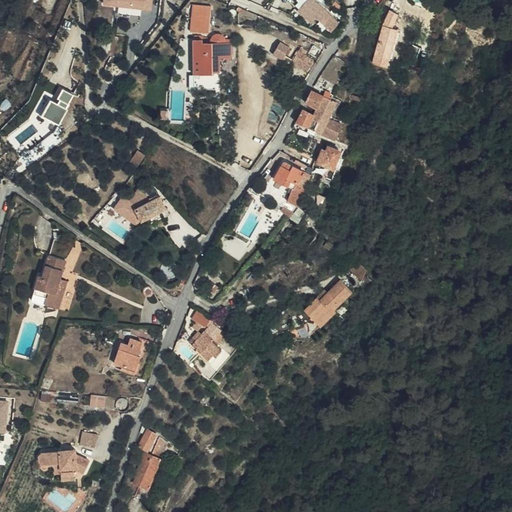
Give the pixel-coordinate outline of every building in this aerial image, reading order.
[(104,0),(104,3),(152,10),(153,0),(104,0)] [(332,21),(309,0),(300,0),(299,2),(326,27),(332,21)] [(193,2),(190,31),(210,33),(213,4),(193,2)] [(120,6),(119,11),(141,14),(142,9),(120,6)] [(381,23),(390,26),(397,12),(388,8),(381,23)] [(385,56),(394,27),(390,26),(381,23),(372,52),(385,56)] [(399,29),(394,27),(385,56),(390,58),(399,29)] [(108,55),(123,58),(126,36),(111,33),(108,55)] [(231,57),(230,42),(224,42),(224,41),(223,41),(223,40),(223,39),(222,39),(222,38),(221,37),(221,36),(218,35),(215,34),(212,35),(210,37),(209,39),(209,42),(197,42),(198,74),(213,73),(213,71),(220,70),(219,57),(231,57)] [(292,49),(283,44),(276,57),(285,62),(292,49)] [(333,56),(333,57),(344,64),(342,68),(345,70),(348,65),(338,56),(342,52),(338,50),(333,56)] [(293,59),(294,59),(308,70),(313,62),(299,51),(293,59)] [(65,87),(57,101),(51,98),(43,114),(60,123),(76,94),(65,87)] [(312,90),(306,101),(317,107),(318,108),(324,96),(312,90)] [(318,108),(317,107),(316,109),(315,112),(324,116),(332,96),(328,95),(327,97),(324,96),(318,108)] [(332,96),(324,116),(318,131),(336,140),(343,124),(330,118),(338,100),(332,96)] [(0,118),(0,128),(17,109),(12,105),(0,118)] [(313,135),(317,136),(318,131),(324,116),(315,112),(314,113),(304,108),(298,122),(315,130),(313,135)] [(334,168),(340,151),(328,146),(326,152),(323,150),(318,162),(334,168)] [(287,202),(299,208),(310,175),(294,166),(291,171),(282,166),(275,179),(294,189),(287,202)] [(129,193),(125,199),(130,203),(124,210),(134,219),(135,218),(139,215),(143,222),(167,209),(160,197),(156,200),(142,187),(134,197),(129,193)] [(296,213),(292,219),(299,224),(306,213),(299,208),(296,213)] [(46,261),(64,266),(66,257),(48,252),(46,261)] [(61,276),(64,266),(46,261),(43,272),(38,271),(31,298),(60,305),(67,278),(61,276)] [(340,282),(326,294),(318,301),(316,298),(309,305),(317,314),(312,319),(319,327),(335,313),(332,310),(351,293),(340,282)] [(318,301),(326,294),(323,291),(316,298),(318,301)] [(304,310),(312,319),(317,314),(309,305),(304,310)] [(223,349),(212,340),(214,339),(205,331),(193,345),(209,360),(215,353),(218,355),(223,349)] [(136,371),(140,356),(138,356),(142,343),(130,339),(128,346),(121,344),(115,364),(136,371)] [(50,401),(51,394),(42,392),(41,400),(50,401)] [(104,407),(105,397),(91,395),(90,406),(104,407)] [(142,426),(136,445),(148,451),(157,432),(153,430),(152,432),(142,426)] [(81,443),(96,447),(100,433),(84,429),(81,443)] [(150,490),(159,466),(158,465),(168,440),(159,436),(152,455),(145,452),(140,463),(141,463),(135,476),(136,477),(129,494),(133,495),(137,495),(140,486),(150,490)] [(91,461),(76,454),(66,455),(62,450),(43,452),(40,455),(41,462),(44,464),(59,464),(64,467),(75,471),(76,469),(85,473),(91,461)] [(71,479),(75,471),(64,467),(61,474),(71,479)]
